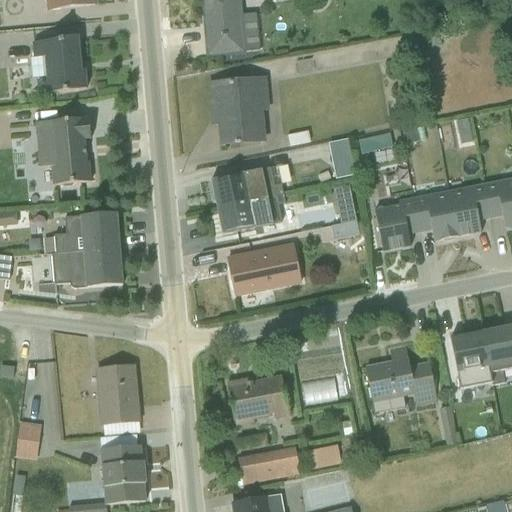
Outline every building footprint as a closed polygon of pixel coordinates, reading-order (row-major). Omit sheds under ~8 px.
[(45,0),(47,14),(99,9),(98,0),(45,0)] [(203,0),(209,59),(249,55),(243,0),(203,0)] [(54,96),(95,93),(91,39),(36,43),(37,59),(51,58),(54,96)] [(217,154),(275,148),(268,80),(210,86),(217,154)] [(56,189),(97,185),(91,119),(36,124),(41,171),(54,170),(56,189)] [(277,138),(278,149),(296,147),(295,136),(277,138)] [(220,210),(280,199),(275,175),(216,186),(220,210)] [(511,235),(511,184),(501,186),(511,236),(511,235)] [(325,226),(319,226),(320,242),(347,240),(342,188),(322,190),(325,226)] [(462,242),(486,237),(477,192),(452,197),(462,242)] [(462,242),(452,197),(428,202),(437,248),(462,242)] [(225,238),(285,226),(280,199),(220,210),(225,238)] [(387,260),(416,254),(407,208),(378,214),(387,260)] [(56,257),(127,252),(125,216),(53,221),(56,257)] [(236,302),(307,286),(298,247),(227,264),(236,302)] [(58,294),(130,289),(127,252),(56,257),(58,294)] [(501,376),(511,373),(511,332),(511,331),(481,337),(490,387),(491,390),(503,388),(501,376)] [(481,337),(449,343),(459,393),(490,387),(481,337)] [(377,419),(438,407),(428,361),(367,373),(377,419)] [(102,428),(145,424),(140,368),(97,372),(102,428)] [(288,384),(292,407),(340,399),(336,376),(288,384)] [(236,428),(292,419),(286,380),(229,389),(236,428)] [(429,429),(440,427),(437,408),(426,410),(429,429)] [(18,466),(35,466),(36,425),(19,424),(18,466)] [(106,509),(153,506),(149,448),(102,451),(106,509)] [(236,462),(241,488),(294,479),(289,452),(236,462)] [(233,511),(287,511),(285,498),(233,508),(233,511)] [(477,511),(511,511),(511,498),(477,501),(477,511)] [(57,505),(57,511),(92,511),(92,503),(57,505)]
